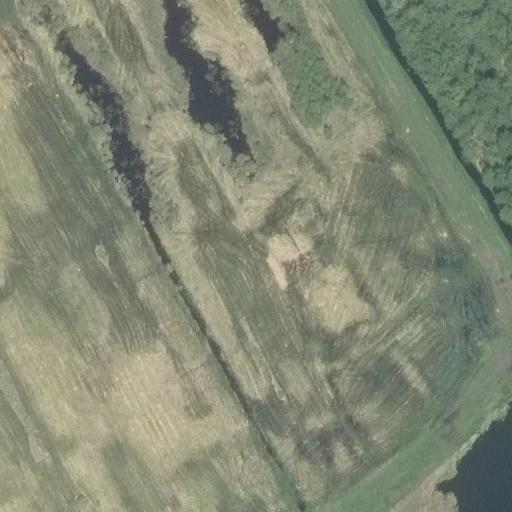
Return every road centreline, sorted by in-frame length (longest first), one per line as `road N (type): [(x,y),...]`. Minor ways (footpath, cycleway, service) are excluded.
road 1 (track): [(341,0),(511,304)]
road 2 (track): [(511,352),(445,431),(347,511)]
